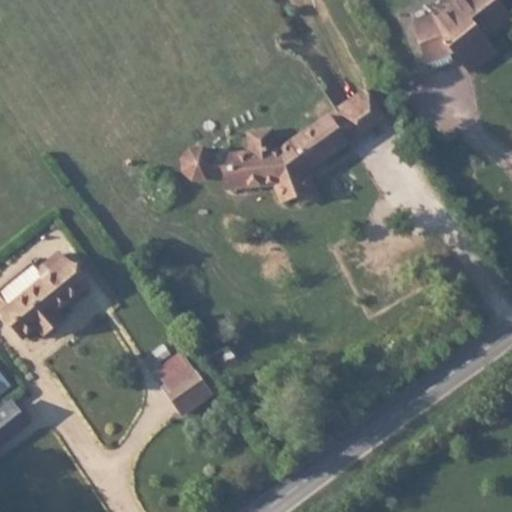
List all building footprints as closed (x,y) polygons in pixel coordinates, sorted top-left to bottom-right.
[(413,24),(432,56),(453,44),(460,55),(480,72),(502,57),(493,38),(511,24),(511,19),(498,0),(468,0),(437,19),(430,12),(413,24)] [(453,44),(432,56),(438,68),(460,55),(453,44)] [(355,145),(357,147),(383,129),(366,102),(339,120),(348,134),(355,145)] [(315,170),(317,173),(346,154),(345,152),(337,142),(328,127),(301,145),(304,150),(291,159),(287,153),(279,159),(273,159),(272,139),(249,140),(250,162),(225,164),(212,164),(202,158),(189,159),(181,169),(182,181),(191,189),(204,189),(205,187),(226,185),(226,198),(271,195),(278,212),(292,207),(295,215),(313,209),(304,182),(301,179),(315,170)] [(348,134),(337,142),(345,152),(355,145),(348,134)] [(301,179),(304,182),(317,173),(315,170),(301,179)] [(90,288),(71,263),(45,283),(11,309),(4,314),(25,342),(40,330),(45,337),(64,323),(56,313),(90,288)] [(0,291),(0,294),(11,309),(45,283),(33,266),(0,291)] [(153,355),(162,368),(175,359),(166,346),(153,355)] [(212,396),(182,353),(175,359),(162,368),(157,371),(167,385),(164,387),(184,415),(212,396)] [(0,394),(9,388),(0,376),(0,394)] [(0,449),(30,425),(13,404),(0,414),(0,449)]
